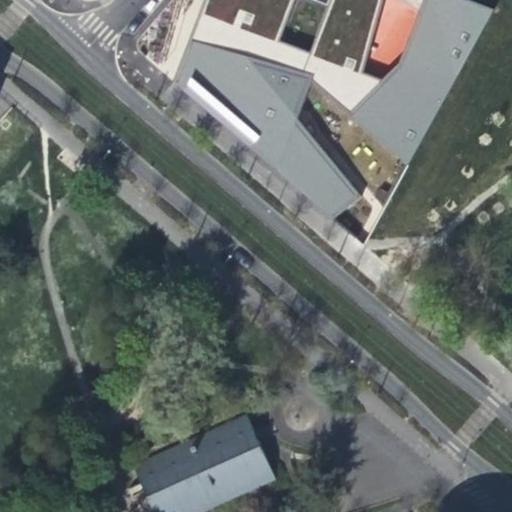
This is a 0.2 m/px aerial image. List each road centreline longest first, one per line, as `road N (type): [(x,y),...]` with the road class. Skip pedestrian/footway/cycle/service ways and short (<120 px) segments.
road 1 (tertiary): [(0,53),(494,485)]
road 2 (tertiary): [(511,421),(83,50)]
